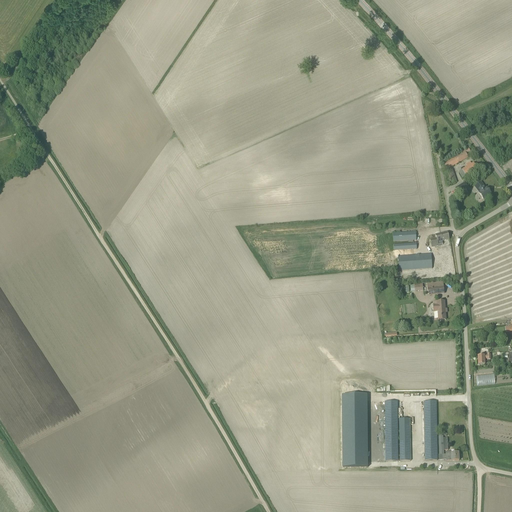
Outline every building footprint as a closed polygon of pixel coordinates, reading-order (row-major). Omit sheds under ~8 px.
[(442,164),(446,170),(468,158),(466,154),(470,152),(469,149),(442,164)] [(477,169),(473,163),(471,164),(470,162),(466,165),(467,167),(462,170),(462,171),(459,173),(463,178),(466,176),(466,177),(477,169)] [(451,185),(457,182),(452,170),(447,172),(451,185)] [(459,195),(469,190),(464,183),(455,188),(459,195)] [(487,192),(481,183),(475,187),(479,194),(483,200),(487,197),(488,198),(490,196),(490,195),(491,194),(488,191),(487,192)] [(413,241),(413,244),(393,245),(394,251),(415,249),(417,249),(416,244),(417,244),(417,240),(416,240),(416,232),(393,234),(393,236),(393,240),(393,242),(413,241)] [(447,233),(435,235),(436,239),(430,240),(432,248),(438,246),(443,244),(442,242),(449,240),(447,233)] [(420,255),(416,255),(398,257),(399,271),(401,271),(406,271),(432,269),(431,254),(424,255),(424,253),(420,253),(420,255)] [(422,283),(410,284),(410,292),(422,292),(422,283)] [(428,289),(428,296),(444,294),(443,287),(428,289)] [(446,320),(444,302),(437,302),(437,305),(433,305),(433,312),(434,321),(446,320)] [(484,356),(478,356),(478,365),(485,365),(484,359),(487,359),(487,360),(491,360),(490,355),(487,355),(487,356),(484,356)] [(494,384),(494,375),(475,376),(476,384),(494,384)] [(342,395),(342,467),(368,467),(368,395),(342,395)] [(385,402),(385,426),(385,428),(385,462),(398,462),(397,402),(385,402)] [(425,461),(437,461),(436,402),(424,402),(425,453),(425,461)] [(400,462),(410,461),(410,419),(399,420),(400,462)] [(447,438),(443,439),(443,436),(439,436),(439,445),(439,455),(444,455),(443,451),(448,450),(447,438)] [(451,452),(446,452),(446,461),(452,461),(459,461),(459,453),(451,454),(451,452)]
